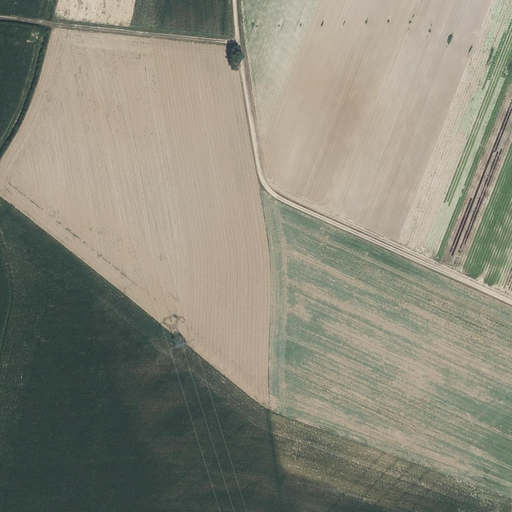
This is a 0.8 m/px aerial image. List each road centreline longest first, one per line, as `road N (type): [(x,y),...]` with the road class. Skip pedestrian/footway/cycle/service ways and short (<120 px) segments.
road 1 (track): [(511,305),(262,183),(236,0)]
road 2 (track): [(0,20),(238,44)]
road 3 (track): [(273,413),(262,183)]
